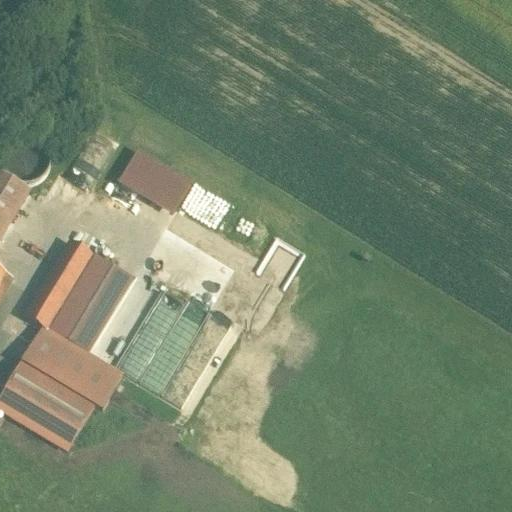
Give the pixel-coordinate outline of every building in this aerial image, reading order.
[(2,172),(6,181),(14,187),(24,190),(34,188),(42,183),(48,175),(50,166),(49,156),(43,148),(35,142),(25,140),(16,142),(8,147),(3,155),(1,163),(2,172)] [(138,158),(122,185),(173,214),(189,187),(138,158)] [(0,243),(28,196),(0,179),(0,243)] [(133,285),(69,247),(23,323),(42,335),(0,404),(0,415),(6,419),(66,455),(94,409),(114,377),(87,360),(133,285)] [(0,302),(10,285),(0,279),(0,302)]
